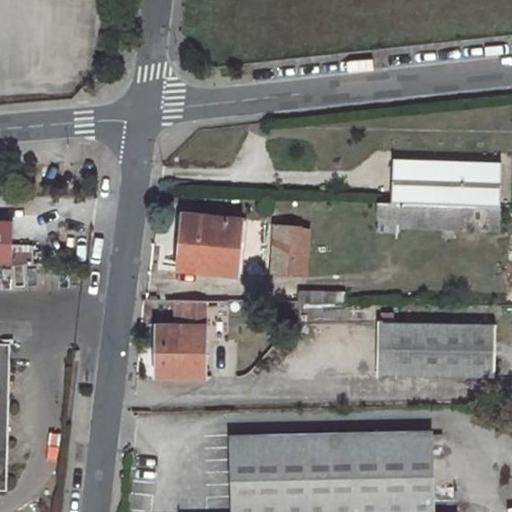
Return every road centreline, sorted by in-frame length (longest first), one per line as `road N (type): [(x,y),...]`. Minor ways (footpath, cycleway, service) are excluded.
road 1 (unclassified): [(140,115),(95,511)]
road 2 (unclassified): [(511,64),(140,115)]
road 3 (unclassified): [(140,115),(0,134)]
